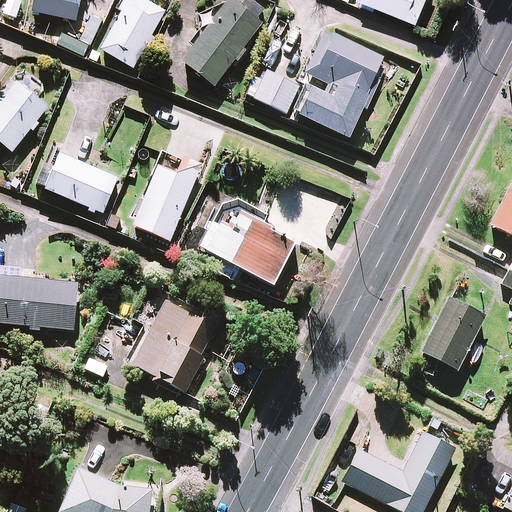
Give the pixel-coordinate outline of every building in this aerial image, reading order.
[(34,0),(33,13),(50,15),(50,20),(78,24),(80,0),(34,0)] [(166,10),(147,0),(124,0),(117,15),(121,17),(101,54),(133,71),(166,10)] [(360,0),(360,2),(417,26),(427,0),(360,0)] [(249,5),(243,14),(227,2),(182,64),(215,88),(234,63),(237,65),(245,54),(242,52),(260,27),(255,23),(261,15),(249,5)] [(301,87),(287,117),(348,144),(365,106),(368,107),(378,84),(373,82),(383,60),(323,32),(303,75),(330,87),(326,98),(301,87)] [(287,117),(301,87),(260,68),(246,98),(287,117)] [(0,145),(12,155),(30,132),(33,134),(39,127),(36,124),(47,111),(35,101),(44,90),(24,74),(15,85),(12,82),(0,96),(0,145)] [(116,90),(90,80),(61,151),(52,147),(35,189),(102,216),(116,181),(84,168),(116,90)] [(199,172),(162,157),(133,229),(170,243),(199,172)] [(511,182),(489,227),(511,238),(511,182)] [(265,217),(244,207),(231,233),(213,223),(199,251),(273,288),(294,246),(259,229),(265,217)] [(511,265),(501,286),(511,291),(511,265)] [(74,332),(77,285),(23,281),(24,270),(0,268),(0,326),(27,329),(26,333),(39,334),(39,329),(74,332)] [(153,377),(149,385),(167,393),(169,388),(186,395),(219,322),(145,289),(129,324),(145,331),(129,366),(153,377)] [(485,318),(449,300),(422,355),(457,373),(485,318)] [(423,511),(454,451),(420,434),(400,473),(358,452),(342,484),(397,511),(423,511)] [(60,511),(149,511),(150,493),(120,491),(78,473),(60,511)] [(511,511),(511,491),(503,508),(510,511),(511,511)]
